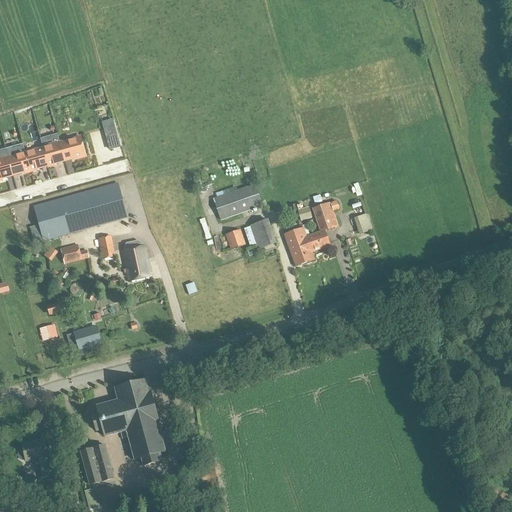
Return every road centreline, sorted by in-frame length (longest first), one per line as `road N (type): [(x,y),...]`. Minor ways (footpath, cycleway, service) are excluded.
road 1 (unclassified): [(0,401),(246,337),(511,241)]
road 2 (track): [(189,352),(138,222),(70,240)]
road 3 (track): [(0,200),(123,167)]
